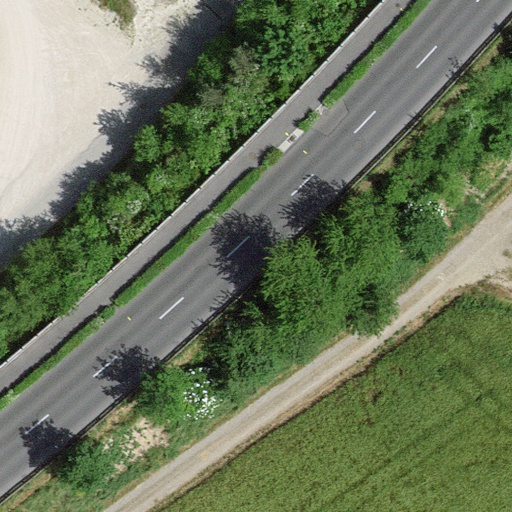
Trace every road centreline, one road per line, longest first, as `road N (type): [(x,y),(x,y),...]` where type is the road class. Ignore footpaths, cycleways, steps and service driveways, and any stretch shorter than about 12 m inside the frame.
road 1 (tertiary): [(0,454),(330,159),(479,0)]
road 2 (track): [(116,511),(414,294),(511,211)]
road 3 (unclassified): [(0,250),(122,134),(230,0)]
